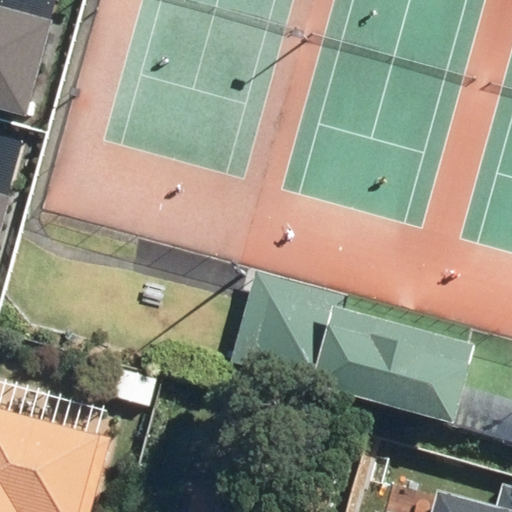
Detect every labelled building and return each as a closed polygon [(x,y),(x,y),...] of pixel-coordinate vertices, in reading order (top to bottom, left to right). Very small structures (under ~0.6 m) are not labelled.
[(0,0),(0,101),(34,111),(60,14),(7,0),(0,0)] [(0,263),(21,189),(0,183),(0,263)] [(477,345),(254,284),(233,364),(455,424),(477,345)] [(111,397),(150,409),(159,380),(120,369),(111,397)] [(0,511),(92,511),(113,440),(0,408),(0,511)] [(295,511),(196,485),(188,511),(295,511)]
